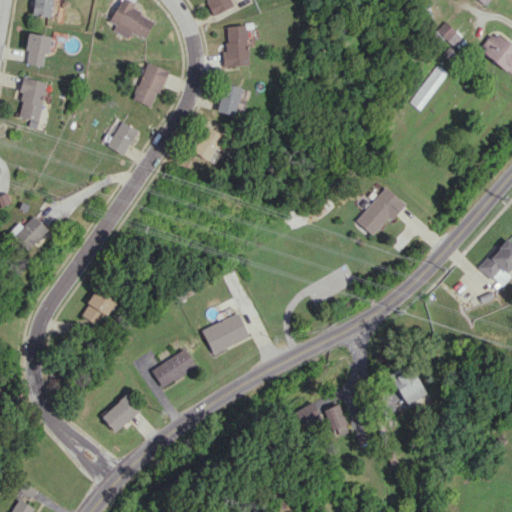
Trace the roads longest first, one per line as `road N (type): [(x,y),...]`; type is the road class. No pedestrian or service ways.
road 1 (residential): [(110,476),(45,407),(31,367),(32,335),(196,95),(190,28),(167,0)]
road 2 (secondary): [(87,511),(110,476),(231,388),(403,295),(511,174)]
